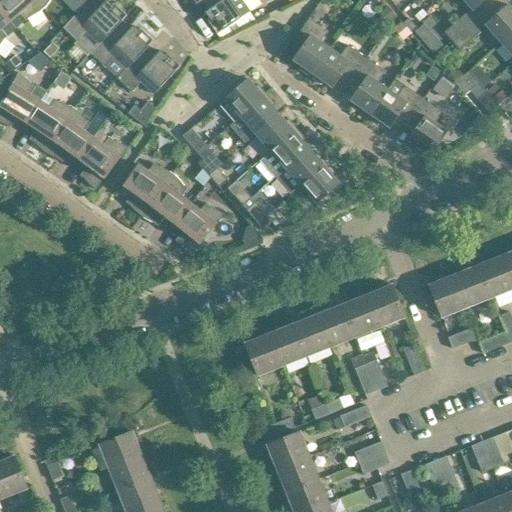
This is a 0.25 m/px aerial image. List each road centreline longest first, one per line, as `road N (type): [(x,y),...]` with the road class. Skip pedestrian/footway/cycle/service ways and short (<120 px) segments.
road 1 (residential): [(0,368),(152,314),(425,198)]
road 2 (unknown): [(373,221),(458,441),(511,418)]
road 3 (residential): [(425,198),(403,166),(262,60)]
road 4 (residential): [(161,263),(0,157)]
road 5 (unknown): [(0,368),(52,511)]
